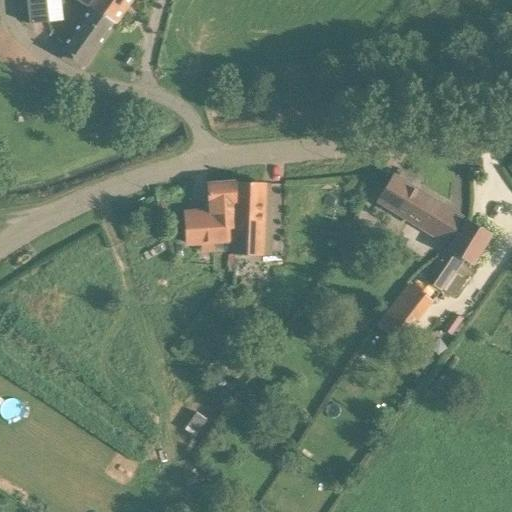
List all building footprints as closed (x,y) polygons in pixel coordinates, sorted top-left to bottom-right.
[(25,0),(29,24),(48,22),(45,0),(25,0)] [(112,24),(129,0),(95,0),(91,7),(90,6),(89,8),(112,24)] [(112,24),(89,8),(60,48),(83,65),(112,24)] [(429,229),(442,206),(392,178),(379,200),(429,229)] [(188,245),(229,241),(227,228),(232,228),(233,213),(236,183),(207,185),(209,205),(209,210),(207,210),(208,216),(185,219),(188,245)] [(259,256),(262,184),(236,183),(233,213),(232,228),(231,255),(233,255),(233,267),(242,267),(243,256),(259,256)] [(488,235),(465,222),(440,262),(453,271),(461,258),(471,264),(488,235)] [(440,291),(453,271),(440,262),(438,260),(425,281),(422,278),(414,290),(430,302),(438,290),(440,291)] [(244,295),(251,287),(243,280),(236,288),(244,295)] [(374,325),(398,344),(431,303),(430,302),(414,290),(407,284),(374,325)] [(451,336),(462,320),(454,314),(442,330),(451,336)]
